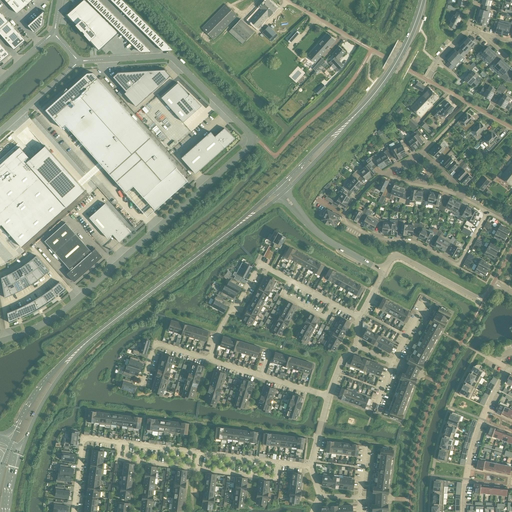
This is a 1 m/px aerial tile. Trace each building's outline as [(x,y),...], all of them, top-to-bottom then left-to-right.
[(8,0),(7,2),(17,13),(32,0),(8,0)] [(73,9),(67,14),(67,15),(72,20),(82,31),(100,15),(85,0),(83,0),(74,8),(73,9)] [(269,16),(269,17),(277,8),(268,0),(266,0),(260,8),(249,20),(258,28),(269,16)] [(492,0),(491,0),(481,0),(481,3),(484,4),(483,7),(490,9),(492,0)] [(124,1),(118,7),(121,11),(127,5),(124,1)] [(100,2),(95,8),(97,11),(103,5),(100,2)] [(202,28),(202,29),(213,40),(237,16),(225,4),(202,28)] [(103,5),(97,11),(100,13),(106,7),(103,5)] [(127,5),(121,11),(125,14),(131,8),(127,5)] [(106,7),(100,13),(103,16),(109,10),(106,7)] [(490,9),(483,7),(483,10),(479,9),(477,15),(490,18),(491,12),(489,12),(490,9)] [(131,8),(125,14),(129,18),(134,12),(131,8)] [(109,10),(103,16),(106,18),(106,19),(112,13),(109,10)] [(0,33),(14,50),(25,40),(21,36),(18,32),(15,29),(8,21),(6,18),(5,18),(1,13),(0,11),(0,33)] [(38,16),(28,25),(30,28),(31,29),(33,31),(33,32),(34,32),(35,31),(42,25),(43,20),(44,14),(43,14),(44,11),(41,13),(38,16)] [(134,12),(129,18),(132,21),(138,15),(134,12)] [(460,18),(462,15),(457,12),(455,16),(455,15),(451,21),(452,22),(450,26),(455,28),(457,25),(458,25),(461,19),(460,18)] [(112,13),(106,19),(109,22),(115,16),(112,13)] [(100,15),(82,31),(84,34),(94,45),(99,50),(101,48),(105,45),(118,33),(100,15)] [(138,15),(132,21),(136,25),(142,19),(138,15)] [(490,18),(477,15),(476,21),(480,22),(479,25),(485,26),(486,23),(488,24),(490,18)] [(115,16),(109,22),(112,25),(117,19),(115,16)] [(117,19),(112,25),(115,27),(120,21),(117,19)] [(142,19),(136,25),(139,28),(145,22),(142,19)] [(243,44),(254,32),(240,19),(229,32),(243,44)] [(502,34),(505,22),(499,20),(499,22),(496,22),(494,28),(497,29),(496,33),(502,34)] [(120,21),(115,27),(117,30),(123,24),(120,21)] [(145,22),(139,28),(143,32),(149,26),(145,22)] [(505,22),(502,34),(508,36),(509,32),(511,33),(511,31),(511,25),(510,25),(511,23),(505,22)] [(123,24),(117,30),(120,33),(126,27),(123,24)] [(149,26),(143,32),(146,35),(152,29),(149,26)] [(272,42),(278,35),(268,26),(262,32),(272,42)] [(126,27),(120,33),(123,36),(129,30),(126,27)] [(152,29),(146,35),(150,39),(156,33),(152,29)] [(129,30),(123,36),(126,39),(132,33),(129,30)] [(132,33),(126,39),(129,41),(135,36),(132,33)] [(156,33),(150,39),(154,42),(159,36),(156,33)] [(290,34),(285,39),(290,43),(294,38),(290,34)] [(315,63),(335,41),(327,34),(307,56),(315,63)] [(135,36),(129,41),(132,44),(137,38),(135,36)] [(159,36),(154,42),(157,46),(163,40),(159,36)] [(467,36),(463,41),(471,48),(477,41),(472,37),(470,39),(467,36)] [(137,38),(132,44),(135,47),(140,41),(137,38)] [(163,40),(157,46),(160,49),(161,49),(166,51),(169,51),(170,51),(170,50),(173,50),(163,40)] [(135,47),(134,47),(137,50),(143,44),(140,41),(135,47)] [(471,48),(463,41),(459,45),(462,48),(460,50),(465,55),(471,48)] [(0,43),(0,62),(9,54),(0,43)] [(143,44),(137,50),(143,52),(147,52),(151,52),(149,49),(146,46),(143,44)] [(335,57),(329,63),(337,72),(344,66),(338,60),(345,52),(339,47),(332,54),(335,57)] [(481,55),(485,59),(493,51),(488,47),(486,50),(483,48),(476,55),(479,58),(481,55)] [(455,50),(451,54),(460,63),(461,63),(459,61),(465,55),(460,50),(458,52),(455,50)] [(493,51),(485,59),(484,60),(489,64),(490,63),(492,65),(497,60),(495,58),(497,55),(493,51)] [(460,63),(451,54),(447,58),(450,61),(446,65),(452,69),(455,66),(456,67),(460,63)] [(497,60),(492,65),(491,66),(497,73),(506,63),(502,59),(499,62),(497,60)] [(473,62),(468,68),(471,71),(476,65),(473,62)] [(506,63),(497,73),(506,81),(511,73),(508,70),(510,67),(506,63)] [(116,74),(113,77),(126,92),(124,93),(136,106),(170,76),(166,71),(167,71),(165,69),(133,71),(118,72),(116,73),(116,74)] [(475,86),(478,83),(475,80),(476,79),(475,79),(478,75),(474,72),(471,75),(470,74),(465,79),(471,84),(472,84),(475,86)] [(66,125),(120,186),(126,193),(133,186),(155,210),(188,181),(176,168),(177,167),(93,73),(87,73),(68,90),(66,88),(66,89),(62,95),(45,110),(62,128),(66,125)] [(178,83),(161,98),(183,122),(201,106),(190,94),(189,95),(178,83)] [(325,83),(318,90),(320,93),(328,86),(325,83)] [(493,93),(495,89),(491,86),(488,90),(488,89),(487,90),(483,88),(481,92),(484,94),(484,95),(491,99),(494,93),(493,93)] [(429,88),(422,96),(426,100),(427,99),(433,104),(439,97),(429,88)] [(509,109),(511,105),(508,103),(508,102),(508,101),(510,98),(505,95),(503,98),(502,98),(498,104),(505,108),(505,107),(509,109)] [(426,100),(422,96),(411,107),(421,116),(433,104),(427,99),(426,100)] [(437,118),(440,113),(445,117),(449,113),(450,114),(453,111),(452,110),(454,108),(448,102),(440,110),(438,108),(432,114),(437,118)] [(138,117),(126,104),(123,106),(135,119),(138,117)] [(461,127),(466,131),(471,126),(468,124),(473,118),(470,115),(469,116),(467,114),(460,121),(463,124),(461,127)] [(414,130),(418,125),(411,118),(407,123),(414,130)] [(482,136),(479,134),(485,128),(482,125),(480,123),(476,127),(475,126),(473,129),(474,129),(472,131),(475,134),(473,136),(478,140),(482,136)] [(211,132),(181,158),(195,174),(235,139),(224,128),(215,136),(211,132)] [(412,137),(419,146),(424,142),(419,136),(422,134),(418,130),(415,132),(416,133),(412,137)] [(498,137),(495,134),(494,135),(492,133),(490,135),(489,134),(487,137),(485,140),(489,145),(486,148),(489,151),(495,145),(493,142),(498,137)] [(412,137),(411,136),(407,139),(405,137),(405,138),(403,139),(404,141),(407,146),(410,144),(414,149),(415,149),(416,149),(418,147),(419,146),(412,137)] [(401,144),(397,146),(396,146),(402,157),(407,154),(404,148),(407,146),(404,141),(401,142),(401,144)] [(437,158),(442,153),(445,155),(450,149),(447,147),(445,148),(441,144),(439,147),(438,146),(436,149),(432,153),(434,155),(433,155),(436,158),(436,157),(437,158)] [(0,226),(1,225),(21,247),(66,207),(85,190),(45,145),(44,146),(35,155),(34,155),(31,158),(30,159),(19,147),(16,150),(8,157),(0,164),(0,226)] [(391,149),(390,146),(387,148),(388,149),(387,149),(390,155),(393,153),(397,160),(398,159),(398,160),(401,158),(401,157),(402,157),(396,146),(397,146),(396,146),(391,149)] [(385,152),(380,155),(386,165),(387,165),(388,165),(391,164),(390,163),(391,162),(388,156),(390,155),(387,149),(385,151),(385,152)] [(448,168),(457,159),(452,155),(454,153),(451,150),(446,156),(448,159),(444,164),(444,165),(446,168),(447,167),(448,168)] [(374,155),(370,158),(375,164),(377,162),(381,169),(382,168),(382,169),(385,167),(385,166),(386,165),(380,155),(378,153),(374,155)] [(375,164),(370,158),(366,161),(368,163),(364,167),(372,176),(376,172),(372,167),(375,164)] [(459,161),(457,159),(448,168),(449,169),(448,170),(451,172),(452,171),(452,172),(457,167),(459,169),(465,163),(461,159),(459,161)] [(511,185),(511,162),(502,176),(501,175),(500,176),(511,185)] [(460,179),(461,180),(468,173),(472,169),(467,165),(468,165),(465,163),(459,169),(462,171),(457,176),(458,177),(457,178),(459,180),(460,179)] [(358,169),(355,172),(360,177),(362,174),(367,180),(368,179),(368,180),(371,177),(372,176),(364,167),(360,171),(358,169)] [(354,176),(350,181),(359,189),(360,187),(360,188),(363,185),(362,185),(363,184),(357,179),(360,177),(355,172),(352,175),(354,176)] [(472,177),(468,173),(461,180),(462,181),(462,182),(464,184),(465,184),(470,179),(472,181),(477,177),(474,175),(472,177)] [(477,186),(483,191),(491,181),(484,176),(477,186)] [(389,190),(386,188),(390,181),(389,181),(389,180),(386,179),(385,179),(383,178),(378,189),(378,190),(383,193),(382,195),(385,197),(386,197),(389,190)] [(345,184),(342,188),(347,191),(350,188),(355,193),(356,192),(356,193),(358,190),(359,189),(350,181),(346,185),(345,184)] [(386,197),(385,197),(392,199),(393,197),(396,198),(397,197),(400,186),(395,184),(392,191),(389,190),(386,197)] [(402,186),(400,186),(397,197),(400,198),(399,202),(405,204),(407,196),(404,195),(406,188),(405,188),(405,187),(402,186)] [(348,194),(347,193),(346,192),(347,191),(342,188),(342,187),(338,192),(342,195),(340,197),(348,203),(349,202),(350,202),(351,199),(351,198),(347,195),(348,194)] [(405,204),(409,205),(410,202),(416,203),(416,201),(418,190),(416,190),(416,189),(413,189),(412,189),(411,196),(407,196),(405,204)] [(419,191),(418,190),(416,201),(422,202),(421,205),(425,206),(425,205),(426,199),(423,198),(424,191),(423,191),(423,190),(419,190),(419,191)] [(429,199),(426,199),(425,205),(428,205),(428,204),(433,206),(434,205),(436,194),(435,193),(435,192),(432,192),(431,192),(429,199)] [(434,205),(433,206),(439,207),(439,208),(442,208),(444,203),(441,202),(442,195),(441,195),(441,194),(438,193),(438,194),(436,194),(434,205)] [(334,201),(332,203),(337,207),(339,204),(345,208),(345,207),(346,207),(348,205),(347,204),(348,203),(340,197),(338,196),(335,202),(334,201)] [(442,208),(441,210),(444,212),(446,209),(451,211),(456,201),(455,200),(455,199),(452,198),(451,198),(448,204),(444,203),(442,208)] [(453,215),(458,217),(458,216),(459,217),(462,211),(461,211),(458,210),(461,203),(460,203),(461,202),(458,201),(457,201),(456,201),(451,211),(454,213),(453,215)] [(119,242),(124,237),(130,232),(125,225),(105,203),(89,217),(108,238),(112,234),(119,242)] [(459,217),(458,216),(458,217),(457,219),(462,221),(464,218),(467,219),(473,210),(472,209),(472,208),(469,206),(469,207),(468,207),(465,211),(464,210),(463,210),(463,211),(462,211),(459,217)] [(367,212),(367,210),(365,208),(363,211),(358,208),(352,218),(354,220),(356,222),(357,221),(358,222),(361,215),(364,217),(367,212)] [(467,219),(467,220),(472,223),(472,224),(475,226),(478,221),(478,220),(475,219),(478,212),(477,212),(478,211),(475,209),(474,210),(473,210),(467,219)] [(333,212),(333,211),(332,212),(328,210),(326,210),(323,216),(324,217),(323,219),(324,220),(323,221),(329,225),(330,223),(335,226),(336,225),(337,226),(340,220),(339,219),(340,216),(333,212)] [(367,212),(364,217),(366,218),(363,225),(364,225),(363,226),(366,228),(367,227),(368,228),(374,218),(373,217),(371,216),(372,214),(370,212),(369,213),(367,212)] [(374,218),(368,228),(370,228),(369,229),(372,231),(373,230),(374,230),(377,224),(380,226),(382,220),(380,219),(379,219),(374,216),(373,217),(374,218)] [(400,219),(399,220),(399,227),(402,227),(401,234),(402,234),(402,235),(405,235),(407,235),(408,225),(405,224),(405,220),(400,219)] [(385,220),(382,220),(380,226),(384,226),(383,233),(384,233),(384,234),(387,234),(387,233),(389,233),(390,222),(384,222),(385,220)] [(390,222),(389,233),(391,233),(391,234),(394,235),(394,234),(395,234),(396,226),(399,227),(399,220),(396,220),(396,223),(390,222)] [(408,224),(408,225),(407,235),(413,236),(414,229),(418,229),(420,224),(412,222),(412,225),(408,224)] [(44,241),(67,267),(70,270),(67,274),(74,282),(102,257),(95,248),(91,252),(65,223),(44,241)] [(420,224),(418,229),(422,231),(418,237),(424,240),(429,230),(424,227),(424,226),(420,224)] [(496,230),(506,236),(507,234),(508,235),(509,232),(509,231),(509,230),(503,227),(503,226),(501,225),(500,226),(499,225),(497,228),(495,227),(494,229),(496,230)] [(464,227),(462,231),(470,236),(472,232),(464,227)] [(432,231),(429,230),(424,240),(429,243),(432,236),(435,238),(438,232),(435,231),(435,230),(433,229),(432,231)] [(280,234),(280,233),(275,230),(272,235),(270,234),(267,239),(275,243),(275,242),(280,234)] [(443,236),(444,233),(439,230),(438,232),(435,238),(438,239),(435,246),(436,246),(435,247),(438,248),(439,248),(440,248),(446,238),(446,237),(443,236)] [(506,236),(496,230),(494,236),(495,236),(494,237),(497,238),(503,241),(504,240),(505,240),(506,237),(506,236)] [(280,234),(275,242),(275,243),(274,245),(280,248),(282,245),(280,244),(284,236),(280,234)] [(446,237),(446,238),(440,248),(445,251),(448,245),(451,246),(454,241),(456,238),(453,237),(451,240),(446,237)] [(454,241),(451,246),(454,248),(450,254),(451,255),(454,257),(454,256),(456,257),(459,252),(460,253),(461,250),(460,249),(461,247),(456,244),(457,242),(454,241)] [(491,242),(491,243),(489,242),(487,247),(497,253),(497,252),(498,252),(500,249),(499,249),(500,248),(493,244),(494,244),(491,242)] [(290,259),(294,250),(287,246),(285,250),(287,251),(285,256),(290,259)] [(497,253),(487,247),(484,253),(485,254),(487,256),(488,255),(494,258),(494,257),(495,258),(497,255),(496,254),(497,253)] [(299,253),(294,250),(290,259),(295,261),(299,253)] [(304,255),(299,253),(295,261),(299,264),(304,255)] [(304,255),(299,264),(304,267),(309,258),(304,255)] [(24,265),(20,268),(17,270),(16,270),(15,271),(11,273),(7,275),(1,277),(5,298),(12,295),(18,292),(25,288),(31,284),(38,280),(44,275),(49,270),(36,256),(33,258),(32,259),(28,262),(25,264),(24,265)] [(314,260),(309,258),(304,267),(309,269),(314,260)] [(314,260),(309,269),(314,272),(319,263),(314,260)] [(480,260),(477,265),(487,270),(488,269),(489,270),(490,267),(490,266),(490,265),(484,262),(484,261),(482,260),(481,261),(480,260)] [(319,263),(314,272),(318,274),(321,269),(323,270),(325,267),(319,263)] [(246,264),(240,275),(245,278),(251,267),(246,264)] [(487,270),(477,265),(474,270),(476,271),(475,272),(478,273),(478,272),(484,276),(485,275),(486,275),(487,272),(487,270)] [(330,281),(335,272),(327,268),(325,272),(327,273),(325,278),(330,281)] [(335,272),(330,281),(335,283),(339,274),(335,272)] [(339,274),(335,283),(340,286),(345,277),(339,274)] [(265,276),(263,282),(273,287),(276,282),(274,281),(275,279),(270,276),(269,278),(265,276)] [(345,277),(340,286),(344,288),(349,280),(345,277)] [(229,281),(226,286),(226,287),(236,292),(237,293),(240,287),(236,285),(237,282),(231,279),(229,281)] [(354,282),(349,280),(344,288),(349,291),(354,282)] [(14,321),(13,320),(18,318),(22,316),(24,315),(27,314),(29,313),(32,313),(34,312),(37,311),(39,310),(42,308),(44,306),(46,304),(48,302),(50,300),(52,298),(55,296),(58,294),(61,292),(62,292),(61,293),(63,292),(64,290),(65,290),(66,289),(59,282),(51,288),(43,294),(34,300),(25,305),(15,309),(7,313),(9,322),(9,323),(11,322),(13,321),(14,321),(14,320),(14,321)] [(263,282),(260,286),(271,292),(273,287),(263,282)] [(354,282),(349,291),(355,294),(359,285),(354,282)] [(226,287),(226,286),(223,285),(220,290),(222,291),(220,294),(227,298),(228,295),(233,298),(236,292),(226,287)] [(359,285),(355,294),(359,296),(361,291),(363,292),(365,288),(359,285)] [(271,292),(260,286),(258,291),(266,296),(268,297),(271,292)] [(258,291),(255,296),(264,300),(266,296),(258,291)] [(264,300),(255,296),(252,300),(263,306),(266,301),(264,300)] [(223,312),(226,306),(222,304),(223,301),(221,299),(218,298),(215,297),(214,299),(213,299),(210,305),(223,312)] [(382,311),(388,301),(383,298),(377,309),(382,311)] [(263,306),(252,300),(250,305),(260,311),(263,306)] [(286,300),(283,305),(294,311),(296,306),(286,300)] [(392,303),(388,301),(382,311),(387,314),(392,303)] [(397,305),(392,303),(387,314),(391,316),(397,305)] [(250,305),(247,310),(256,315),(258,316),(260,311),(250,305)] [(283,305),(281,310),(291,316),(294,311),(283,305)] [(401,308),(397,305),(391,316),(396,319),(401,308)] [(439,308),(437,312),(447,318),(448,318),(450,314),(446,311),(447,310),(442,307),(441,309),(439,308)] [(406,310),(401,308),(396,319),(400,321),(406,310)] [(256,315),(247,310),(245,315),(253,319),(256,315)] [(291,316),(281,310),(278,315),(280,316),(289,320),(291,316)] [(406,310),(400,321),(405,324),(411,313),(406,310)] [(437,312),(435,311),(430,320),(442,326),(443,327),(446,322),(445,322),(447,318),(437,312)] [(310,313),(307,318),(316,323),(315,323),(317,324),(320,319),(310,313)] [(253,319),(245,315),(242,320),(245,322),(244,324),(249,326),(250,324),(253,325),(255,320),(253,319)] [(280,316),(277,320),(286,325),(289,320),(280,316)] [(316,323),(307,318),(304,323),(313,327),(315,323),(316,323)] [(342,318),(339,322),(339,323),(348,327),(350,322),(342,318)] [(276,319),(273,324),(283,330),(286,325),(277,320),(276,319)] [(174,331),(177,322),(169,320),(168,324),(170,324),(168,330),(174,331)] [(442,326),(430,320),(426,328),(438,334),(442,326)] [(339,323),(339,322),(337,321),(334,327),(337,328),(345,332),(348,327),(339,323)] [(182,324),(177,322),(174,331),(179,333),(182,324)] [(304,323),(302,327),(310,332),(311,332),(313,327),(304,323)] [(182,324),(179,333),(184,335),(187,325),(182,324)] [(283,330),(273,324),(270,329),(273,331),(272,333),(276,335),(277,333),(281,335),(283,330)] [(192,327),(187,325),(184,335),(189,336),(192,327)] [(192,327),(189,336),(194,338),(197,328),(192,327)] [(310,332),(302,327),(299,332),(308,337),(310,338),(312,333),(311,332),(310,332)] [(371,331),(372,332),(373,330),(368,327),(367,329),(362,327),(362,335),(363,336),(362,338),(367,340),(371,331)] [(203,330),(197,328),(194,338),(200,339),(203,330)] [(337,328),(335,332),(342,337),(345,332),(337,328)] [(438,334),(426,328),(422,336),(433,343),(438,334)] [(203,330),(200,339),(205,341),(207,336),(209,337),(210,332),(203,330)] [(376,334),(372,332),(371,331),(367,340),(371,342),(376,334)] [(308,337),(299,332),(296,337),(300,339),(299,341),(303,344),(304,342),(305,342),(308,337)] [(342,337),(335,332),(332,337),(340,341),(342,337)] [(376,334),(371,342),(375,345),(380,336),(376,334)] [(380,336),(375,345),(380,347),(386,337),(381,334),(380,336)] [(226,347),(229,338),(221,336),(220,340),(222,340),(220,346),(226,347)] [(433,343),(422,336),(417,345),(428,351),(433,343)] [(332,337),(329,342),(337,346),(340,341),(332,337)] [(386,337),(380,347),(384,350),(390,339),(386,337)] [(143,338),(142,339),(140,343),(142,343),(141,348),(139,347),(138,351),(133,350),(132,353),(138,355),(139,352),(146,354),(149,341),(146,340),(147,339),(143,338)] [(234,340),(229,338),(226,347),(231,349),(234,340)] [(390,339),(384,350),(389,352),(395,342),(390,339)] [(239,341),(234,340),(231,349),(236,351),(239,341)] [(329,342),(327,340),(324,346),(326,347),(325,349),(330,352),(331,349),(334,351),(337,346),(329,342)] [(244,343),(239,341),(236,351),(241,352),(244,343)] [(244,343),(241,352),(246,354),(249,344),(244,343)] [(249,344),(246,354),(252,355),(254,346),(249,344)] [(428,351),(417,345),(412,353),(424,359),(428,351)] [(262,348),(254,346),(252,355),(257,357),(259,352),(261,353),(262,348)] [(278,363),(281,354),(273,352),(272,356),(274,357),(272,362),(278,363)] [(400,379),(399,383),(411,387),(413,383),(414,384),(416,378),(418,374),(420,369),(423,364),(422,364),(424,359),(412,353),(410,357),(407,362),(409,363),(407,369),(404,374),(402,373),(400,378),(400,379)] [(163,354),(161,360),(172,363),(174,357),(163,354)] [(286,356),(281,354),(278,363),(283,365),(286,356)] [(355,368),(359,357),(354,355),(353,357),(352,357),(346,363),(350,364),(350,366),(355,368)] [(286,356),(283,365),(288,367),(291,357),(286,356)] [(127,365),(127,366),(139,369),(141,370),(142,364),(137,362),(138,359),(131,357),(130,360),(129,360),(127,365)] [(291,357),(288,367),(293,368),(296,359),(291,357)] [(364,359),(359,357),(355,368),(359,370),(364,359)] [(296,359),(293,368),(298,370),(301,361),(296,359)] [(364,359),(359,370),(364,372),(365,370),(368,361),(364,359)] [(172,363),(161,360),(160,365),(170,368),(172,363)] [(301,361),(298,370),(304,372),(307,362),(301,361)] [(373,362),(368,361),(365,370),(370,372),(373,362)] [(191,369),(201,372),(203,366),(190,362),(188,368),(191,369)] [(314,364),(307,362),(304,372),(309,373),(311,368),(313,369),(314,364)] [(373,362),(370,372),(369,374),(374,376),(378,364),(373,362)] [(378,364),(374,376),(379,377),(383,366),(378,364)] [(475,366),(474,366),(471,371),(480,377),(480,376),(483,371),(481,369),(482,366),(480,365),(479,365),(478,364),(478,365),(477,365),(476,365),(475,366)] [(127,366),(127,365),(125,365),(123,371),(124,371),(123,374),(131,377),(132,374),(137,375),(139,369),(127,366)] [(170,368),(160,365),(158,370),(169,373),(170,368)] [(191,369),(189,374),(200,377),(201,372),(191,369)] [(158,370),(157,375),(169,379),(171,374),(169,373),(158,370)] [(215,370),(213,375),(224,379),(225,373),(215,370)] [(480,377),(471,371),(470,372),(471,372),(468,377),(479,383),(482,377),(480,376),(480,377)] [(189,374),(187,379),(198,382),(200,377),(189,374)] [(169,379),(157,375),(155,380),(168,384),(169,379)] [(213,375),(211,381),(222,384),(224,379),(213,375)] [(126,377),(125,379),(123,379),(122,382),(121,382),(119,388),(134,392),(136,386),(131,384),(131,381),(129,381),(130,378),(126,377)] [(465,382),(476,388),(479,383),(468,377),(466,381),(465,382)] [(187,379),(186,384),(196,387),(198,382),(187,379)] [(241,384),(252,387),(253,382),(243,379),(241,384)] [(155,380),(154,385),(164,389),(166,390),(168,384),(155,380)] [(211,381),(210,386),(220,389),(222,384),(211,381)] [(476,388),(465,382),(464,383),(465,384),(464,384),(462,388),(473,394),(476,388)] [(411,387),(399,383),(396,392),(408,396),(411,387)] [(186,384),(184,389),(195,392),(196,387),(186,384)] [(252,387),(241,384),(240,389),(250,393),(252,387)] [(164,389),(154,385),(152,391),(157,392),(156,395),(162,396),(164,389)] [(263,391),(273,394),(275,389),(264,385),(263,391)] [(220,389),(210,386),(208,391),(219,394),(220,389)] [(346,390),(341,388),(338,397),(343,399),(346,390)] [(347,388),(346,390),(343,399),(348,401),(351,392),(352,392),(352,390),(347,388)] [(462,388),(460,392),(461,393),(460,395),(461,395),(471,399),(473,394),(462,388)] [(195,392),(184,389),(182,397),(187,399),(188,396),(193,398),(195,392)] [(240,389),(238,394),(249,398),(250,393),(240,389)] [(219,394),(208,391),(207,396),(217,399),(217,400),(219,400),(221,395),(219,394)] [(273,394),(263,391),(261,396),(272,399),(273,394)] [(356,393),(352,403),(357,404),(361,393),(357,391),(356,393)] [(351,392),(348,401),(352,403),(356,393),(352,392),(351,392)] [(408,396),(396,392),(392,400),(405,405),(408,396)] [(238,394),(236,393),(234,399),(236,400),(247,403),(249,398),(238,394)] [(361,393),(357,404),(362,406),(366,395),(361,393)] [(293,394),(291,399),(291,400),(301,403),(303,397),(293,394)] [(371,397),(366,395),(362,406),(367,408),(371,397)] [(217,399),(207,396),(205,402),(210,403),(209,405),(215,407),(217,400),(217,399)] [(261,396),(259,401),(272,405),(274,400),(272,399),(261,396)] [(289,399),(287,404),(300,408),(301,403),(291,400),(291,399),(289,399)] [(236,400),(234,407),(240,409),(240,407),(245,408),(247,403),(236,400)] [(405,405),(392,400),(389,410),(390,411),(390,410),(401,414),(405,405)] [(272,405),(259,401),(258,406),(263,408),(262,410),(268,412),(268,410),(270,410),(272,405)] [(501,414),(502,414),(501,414),(505,407),(506,404),(501,402),(496,412),(501,414)] [(300,408),(287,404),(285,409),(287,410),(288,410),(298,413),(300,408)] [(510,409),(505,407),(501,414),(502,414),(506,416),(510,409)] [(288,410),(287,410),(285,418),(291,419),(292,417),(296,419),(298,413),(288,410)] [(390,410),(390,411),(389,415),(390,416),(390,418),(393,419),(394,417),(400,420),(402,414),(401,414),(390,410)] [(94,422),(95,412),(87,411),(86,415),(89,415),(88,421),(94,421),(94,422)] [(452,414),(451,414),(450,418),(459,421),(462,415),(453,412),(452,414)] [(143,418),(135,417),(133,429),(139,429),(140,422),(143,422),(143,418)] [(152,431),(154,419),(145,418),(145,422),(147,423),(146,430),(152,431)] [(450,418),(448,422),(449,422),(449,424),(457,427),(459,428),(461,422),(459,421),(450,418)] [(182,423),(181,432),(187,433),(188,428),(190,428),(190,424),(182,423)] [(447,426),(446,430),(455,433),(457,427),(449,424),(448,426),(447,426)] [(490,426),(487,434),(486,436),(491,438),(492,436),(495,428),(492,427),(492,426),(491,427),(490,426)] [(221,440),(223,428),(214,427),(214,431),(216,431),(215,439),(221,440)] [(499,430),(495,428),(492,436),(497,438),(500,430),(499,430),(499,429),(499,430)] [(446,430),(444,434),(445,434),(445,436),(454,439),(454,438),(455,433),(446,430)] [(70,447),(70,444),(76,445),(78,432),(72,431),(70,444),(64,443),(63,446),(70,447)] [(251,431),(250,441),(256,442),(256,436),(259,437),(259,432),(251,431)] [(268,446),(270,434),(261,433),(261,437),(263,437),(262,445),(268,446)] [(443,438),(442,442),(452,444),(452,445),(454,445),(456,439),(454,438),(454,439),(445,436),(444,438),(443,438)] [(298,437),(297,447),(303,448),(304,442),(306,443),(307,438),(298,437)] [(442,442),(441,446),(442,446),(442,448),(451,450),(452,445),(452,444),(442,442)] [(378,453),(392,455),(393,450),(386,449),(386,447),(383,447),(382,449),(380,449),(380,453),(378,453)] [(97,448),(97,451),(93,450),(92,456),(103,457),(104,449),(97,448)] [(440,450),(439,454),(449,456),(451,450),(442,448),(441,450),(440,450)] [(60,453),(59,459),(74,461),(75,455),(70,454),(70,451),(61,450),(61,453),(60,453)] [(378,453),(377,463),(390,464),(391,455),(392,456),(392,455),(378,453)] [(449,456),(439,454),(438,458),(439,458),(439,461),(448,462),(449,456)] [(390,464),(377,463),(376,472),(389,474),(390,464)] [(59,467),(59,473),(71,475),(73,475),(73,469),(68,468),(68,465),(60,464),(60,467),(59,467)] [(376,472),(374,482),(388,484),(389,474),(376,472)] [(59,473),(56,473),(55,479),(56,479),(56,482),(65,484),(65,480),(70,481),(71,475),(59,473)] [(327,486),(328,474),(323,474),(323,476),(318,475),(321,483),(322,483),(322,485),(327,486)] [(375,498),(374,504),(372,504),(372,510),(373,510),(372,511),(386,511),(386,509),(387,509),(387,504),(387,499),(387,494),(388,488),(387,488),(388,484),(374,482),(374,487),(373,487),(373,492),(375,492),(375,498)] [(64,488),(62,487),(62,485),(58,485),(58,487),(55,486),(55,490),(54,490),(53,496),(68,498),(69,491),(64,491),(64,488)] [(289,496),(289,502),(289,504),(294,505),(295,502),(298,503),(299,497),(289,496)] [(266,498),(257,497),(256,503),(260,504),(260,506),(265,507),(265,504),(266,504),(266,499),(266,498)] [(56,500),(56,502),(53,501),(53,504),(52,504),(52,511),(60,511),(66,511),(67,506),(62,506),(62,503),(61,502),(61,500),(56,500)] [(234,500),(233,506),(234,506),(234,508),(239,509),(239,507),(243,507),(244,501),(234,500)] [(213,503),(203,502),(202,508),(206,508),(206,511),(211,511),(211,509),(212,509),(213,503)]
